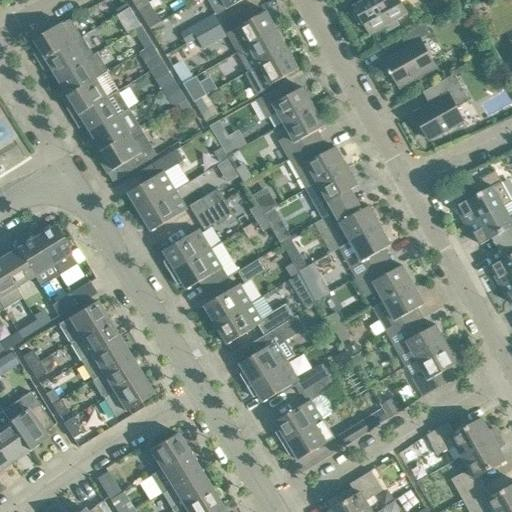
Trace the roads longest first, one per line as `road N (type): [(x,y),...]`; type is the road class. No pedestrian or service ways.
road 1 (residential): [(272,509),(510,370)]
road 2 (residential): [(199,388),(69,178)]
road 3 (residential): [(4,511),(199,388)]
road 4 (residential): [(510,370),(403,178)]
road 5 (residential): [(403,178),(303,0)]
road 6 (residential): [(69,178),(0,52)]
road 7 (residential): [(272,509),(199,388)]
